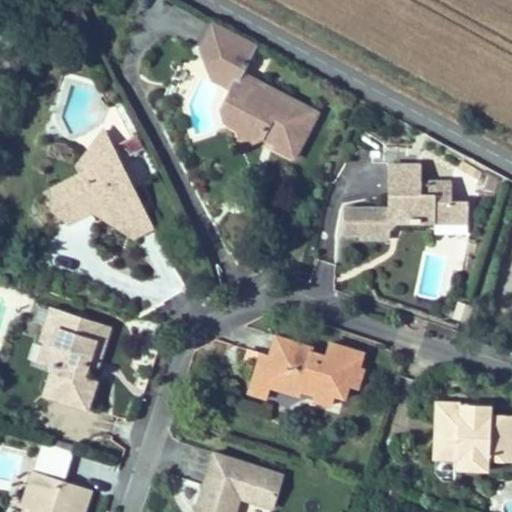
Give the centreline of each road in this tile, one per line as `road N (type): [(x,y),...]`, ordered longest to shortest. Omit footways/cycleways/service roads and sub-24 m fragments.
road 1 (residential): [(511,375),(292,300),(258,303),(189,341),(128,511)]
road 2 (residential): [(213,0),(511,162)]
